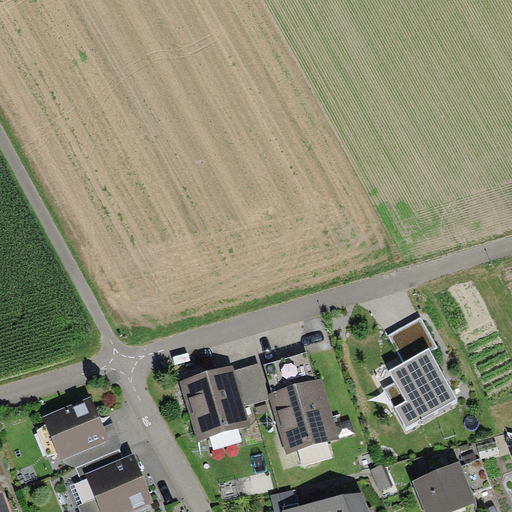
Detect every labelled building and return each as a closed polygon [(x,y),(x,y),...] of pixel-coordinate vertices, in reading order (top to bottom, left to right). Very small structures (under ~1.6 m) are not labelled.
[(438,350),(421,320),(390,338),(407,368),(391,377),(395,385),(384,392),(407,433),(457,405),(429,355),(438,350)] [(286,458),(340,443),(321,383),(315,384),(307,356),(260,370),(270,403),(286,458)] [(233,369),(180,385),(198,444),(251,428),(246,410),(270,403),(260,370),(259,366),(234,373),(233,369)] [(88,404),(43,422),(60,462),(105,444),(88,404)] [(141,511),(152,507),(132,458),(85,478),(95,501),(76,508),(77,511),(141,511)] [(415,485),(425,511),(468,511),(478,508),(473,497),(493,490),(481,460),(415,485)] [(0,511),(10,511),(1,489),(10,485),(0,462),(0,511)] [(367,511),(362,499),(300,511),(367,511)]
